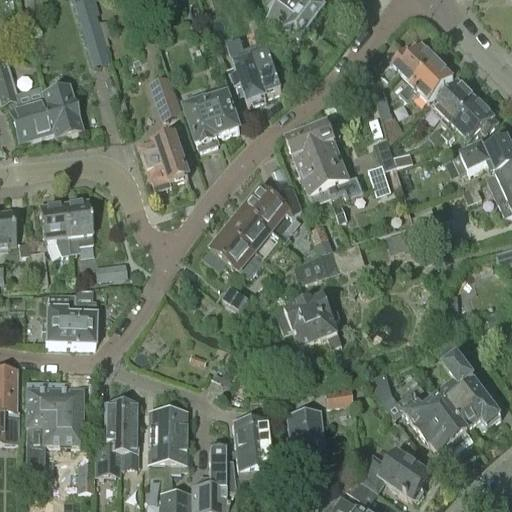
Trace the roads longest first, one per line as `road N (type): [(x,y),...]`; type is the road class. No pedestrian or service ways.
road 1 (residential): [(407,0),(174,252)]
road 2 (residential): [(174,252),(151,236),(115,177),(93,169),(0,177)]
road 3 (residential): [(174,252),(103,369)]
